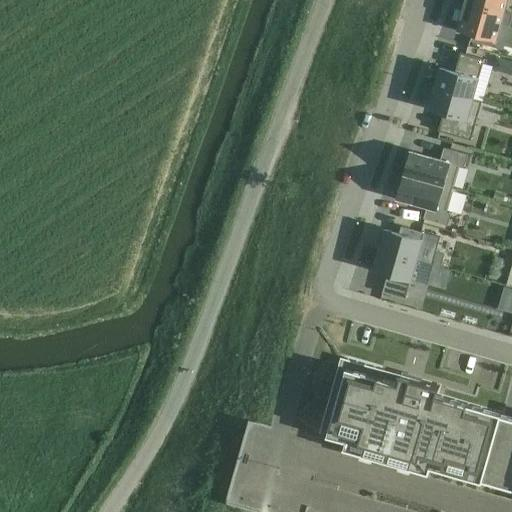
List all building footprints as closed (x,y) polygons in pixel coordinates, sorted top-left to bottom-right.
[(468,0),(468,2),(505,13),(508,0),(468,0)] [(468,2),(459,31),(496,42),(501,25),(509,27),(511,18),(511,15),(505,13),(468,2)] [(441,67),(436,87),(474,98),(485,59),(461,52),(456,71),(441,67)] [(492,52),(489,62),(508,67),(510,57),(492,52)] [(483,100),(474,98),(436,87),(430,107),(444,111),(439,130),(472,140),(483,100)] [(405,174),(454,188),(460,164),(465,166),(468,154),(468,153),(445,147),(441,159),(412,150),(405,174)] [(447,211),(454,188),(405,174),(398,198),(428,206),(424,218),(448,225),(452,213),(447,211)] [(386,228),(380,249),(417,260),(425,232),(402,225),(400,232),(386,228)] [(417,260),(380,249),(374,269),(388,273),(383,292),(406,299),(417,260)] [(511,289),(506,288),(500,307),(511,310),(511,289)] [(347,367),(327,436),(346,441),(344,449),(362,454),(365,445),(388,451),(385,461),(399,465),(398,468),(411,472),(412,468),(429,473),(431,467),(443,471),(442,473),(467,480),(468,478),(482,482),(483,480),(511,488),(511,417),(502,414),(502,413),(437,394),(439,387),(440,388),(440,385),(341,357),(339,364),(340,365),(347,367)]
